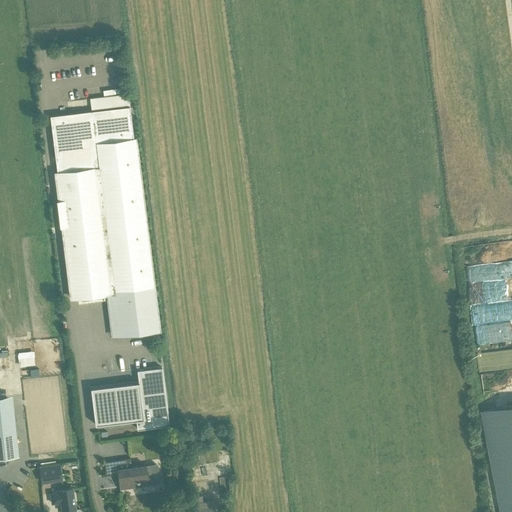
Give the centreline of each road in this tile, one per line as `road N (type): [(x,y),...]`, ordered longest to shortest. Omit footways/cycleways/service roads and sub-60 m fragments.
road 1 (unknown): [(75,347),(44,64),(55,55),(105,52)]
road 2 (unknown): [(103,511),(75,347)]
